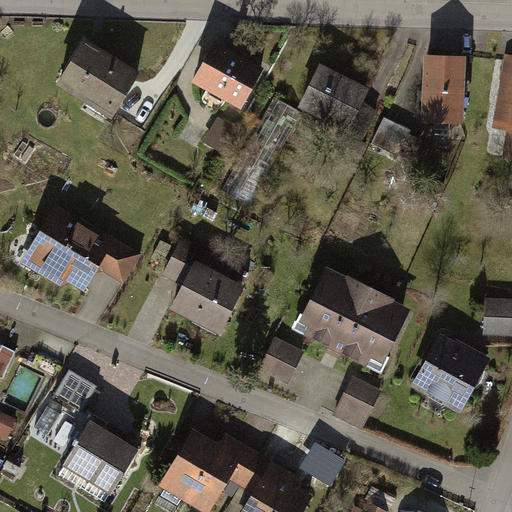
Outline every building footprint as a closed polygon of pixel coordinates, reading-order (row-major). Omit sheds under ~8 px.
[(138,72),(84,39),(57,84),(111,117),(138,72)] [(262,68),(215,42),(194,80),(242,106),(262,68)] [(511,57),(507,57),(497,127),(511,129),(508,158),(511,158),(511,57)] [(466,58),(424,58),(423,119),(465,120),(466,58)] [(368,87),(319,65),(300,106),(349,128),(368,87)] [(301,111),(276,97),(226,190),(251,204),(301,111)] [(243,131),(219,117),(206,141),(230,155),(243,131)] [(414,131),(386,117),(377,136),(405,149),(414,131)] [(143,255),(54,211),(28,262),(85,291),(96,269),(128,285),(143,255)] [(221,332),(241,286),(191,265),(171,310),(221,332)] [(411,308),(324,267),(297,324),(384,365),(411,308)] [(511,298),(485,298),(484,339),(511,339),(511,298)] [(437,337),(411,388),(461,413),(487,363),(437,337)] [(306,352),(276,339),(263,371),(293,384),(306,352)] [(19,350),(0,341),(0,373),(8,377),(19,350)] [(26,367),(15,401),(34,407),(45,373),(26,367)] [(101,387),(71,369),(55,397),(85,414),(101,387)] [(384,388),(353,375),(338,409),(370,422),(384,388)] [(136,451),(89,422),(63,464),(110,492),(136,451)] [(227,477),(244,446),(225,435),(218,447),(193,434),(166,480),(210,505),(227,477)] [(244,446),(227,477),(255,493),(272,462),(244,446)] [(243,511),(301,511),(311,496),(298,488),(303,480),(272,462),(255,493),(243,511)]
